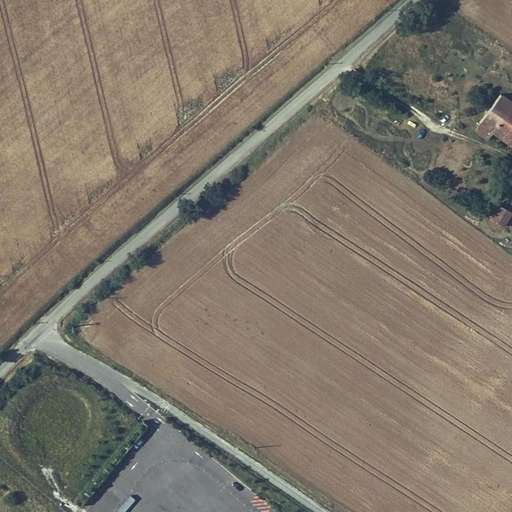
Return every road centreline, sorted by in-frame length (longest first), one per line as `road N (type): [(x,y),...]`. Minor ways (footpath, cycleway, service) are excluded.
road 1 (tertiary): [(40,331),(413,0)]
road 2 (unclassified): [(40,331),(323,511)]
